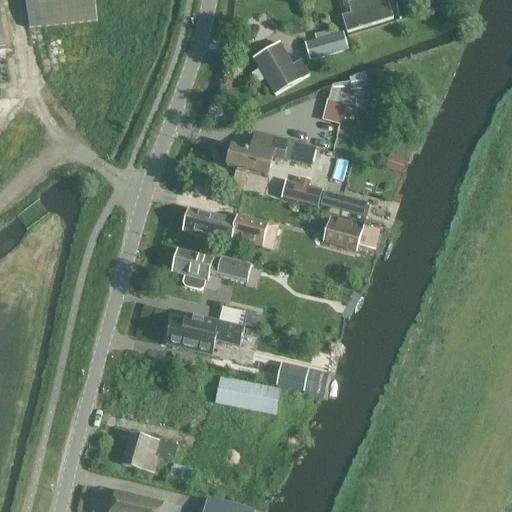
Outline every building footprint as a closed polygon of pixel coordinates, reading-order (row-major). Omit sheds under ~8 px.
[(18,49),(12,0),(0,0),(0,51),(6,50),(18,49)] [(101,25),(98,0),(30,0),(33,31),(101,25)] [(395,24),(388,0),(370,0),(350,6),(353,17),(345,19),(344,20),(349,38),(395,24)] [(425,0),(427,9),(428,15),(444,13),(442,0),(425,0)] [(349,54),(344,36),(306,47),(311,64),(349,54)] [(295,69),(282,48),(257,63),(278,98),(303,83),(312,78),(304,64),(295,69)] [(360,111),(367,83),(333,89),(330,104),(346,108),(360,111)] [(346,108),(330,104),(328,103),(323,124),(341,128),(346,108)] [(314,169),(318,152),(280,142),(259,137),(255,150),(254,154),(235,149),(229,170),(238,172),(249,175),(271,180),(275,163),(286,166),(287,164),(313,170),(314,169)] [(249,175),(238,172),(233,193),(244,196),(249,175)] [(283,201),(318,211),(323,193),(310,189),(312,183),(302,180),(300,187),(288,183),(283,201)] [(244,197),(223,191),(219,207),(240,212),(244,197)] [(343,199),(326,195),(322,209),(340,213),(367,220),(371,207),(345,200),(343,199)] [(274,252),(279,229),(239,219),(237,223),(190,212),(184,234),(232,247),(233,242),(274,252)] [(359,247),(364,229),(332,220),(325,244),(358,253),(359,247)] [(225,280),(228,267),(216,264),(217,262),(179,253),(174,275),(187,278),(185,286),(188,289),(201,292),(204,290),(206,283),(211,284),(212,282),(223,285),(225,280)] [(245,329),(248,317),(224,311),(221,325),(245,331),(245,329)] [(242,349),(246,331),(245,331),(221,325),(188,317),(186,326),(175,323),(169,348),(171,349),(213,359),(217,343),(242,349)] [(248,317),(245,329),(262,333),(264,321),(248,317)] [(305,393),(310,372),(283,366),(281,375),(278,387),(305,393)] [(278,420),(283,392),(225,380),(219,407),(278,420)] [(177,465),(181,447),(166,444),(157,442),(134,436),(126,469),(150,474),(158,476),(162,461),(177,465)] [(196,473),(175,468),(170,489),(191,494),(196,473)] [(162,511),(164,507),(117,496),(113,511),(162,511)] [(254,511),(209,500),(205,511),(254,511)]
